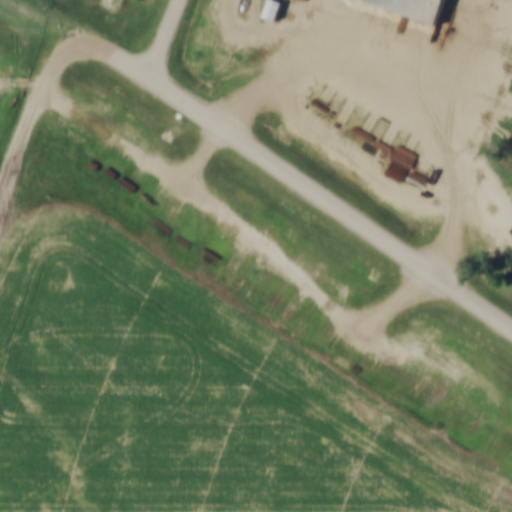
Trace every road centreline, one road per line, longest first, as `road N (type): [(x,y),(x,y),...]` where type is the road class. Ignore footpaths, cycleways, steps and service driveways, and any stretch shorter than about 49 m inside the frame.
road 1 (track): [(511,332),(156,78),(59,39),(64,19),(33,0)]
road 2 (track): [(59,39),(0,190)]
